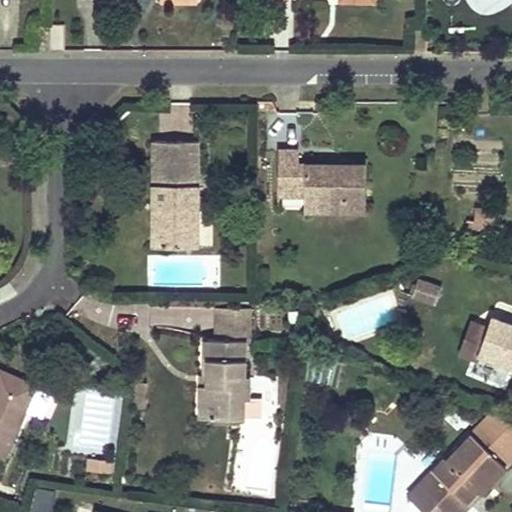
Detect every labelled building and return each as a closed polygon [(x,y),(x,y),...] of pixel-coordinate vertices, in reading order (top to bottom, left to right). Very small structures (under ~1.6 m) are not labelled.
[(473,0),(487,16),(505,0),(473,0)] [(95,114),(83,125),(89,132),(102,120),(95,114)] [(199,234),(200,140),(154,140),(153,202),(158,202),(158,209),(153,209),(153,220),(153,246),(177,246),(177,234),(199,234)] [(299,166),(299,152),(278,153),(278,197),(289,196),(289,185),(305,185),(306,197),(306,212),(366,213),(366,167),(339,167),(339,171),(331,171),(331,167),(316,167),(299,166)] [(305,185),(289,185),(289,196),(306,197),(305,185)] [(493,229),(494,210),(477,209),(476,222),(468,221),(466,234),(475,235),(476,232),(488,233),(493,229)] [(199,234),(177,234),(177,246),(199,247),(199,234)] [(444,293),(422,286),(417,302),(439,308),(444,293)] [(250,311),(217,310),(217,335),(250,335),(250,311)] [(511,328),(492,321),(488,331),(478,358),(479,358),(511,370),(511,328)] [(478,358),(488,331),(473,325),(461,357),(477,364),(479,358),(478,358)] [(247,377),(247,342),(208,341),(207,362),(207,378),(207,388),(200,388),(201,421),(245,421),(245,401),(252,401),(253,377),(247,377)] [(0,450),(10,457),(50,389),(18,370),(0,398),(4,400),(1,405),(0,403),(0,450)] [(153,388),(139,386),(135,408),(150,410),(153,388)] [(447,458),(419,487),(436,502),(426,511),(465,511),(473,504),(469,500),(479,490),(483,494),(507,467),(511,461),(511,425),(496,411),(449,461),(447,458)] [(113,467),(93,463),(92,475),(111,478),(113,467)] [(426,511),(436,502),(419,487),(410,496),(426,511)] [(54,511),(58,494),(37,489),(31,511),(54,511)] [(469,500),(473,504),(483,494),(479,490),(469,500)] [(293,497),(291,509),(318,511),(319,500),(293,497)]
